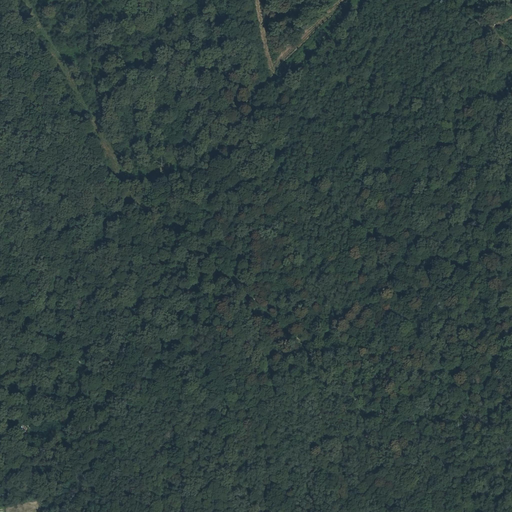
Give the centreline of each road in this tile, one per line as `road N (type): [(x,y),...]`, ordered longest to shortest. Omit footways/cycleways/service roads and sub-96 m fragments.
road 1 (track): [(450,511),(426,431),(368,406),(320,358),(295,374),(215,395),(164,385),(149,391),(32,339),(0,335)]
road 2 (track): [(342,0),(138,200),(0,315)]
road 3 (track): [(309,363),(0,68)]
